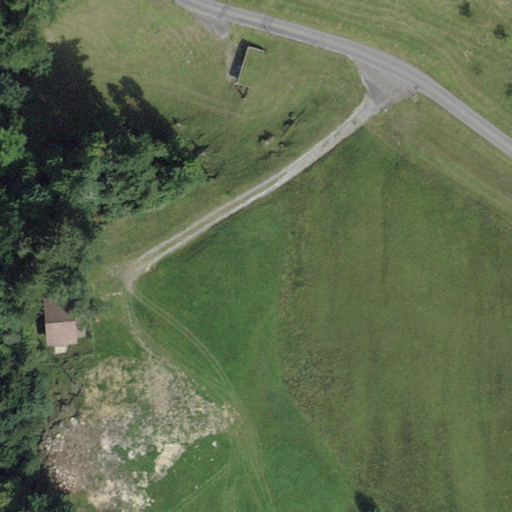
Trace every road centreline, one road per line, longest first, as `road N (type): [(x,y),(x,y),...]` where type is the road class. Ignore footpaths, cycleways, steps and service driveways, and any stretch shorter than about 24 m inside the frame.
road 1 (track): [(393,65),(363,115),(101,290)]
road 2 (unclassified): [(511,149),(393,65),(185,0)]
